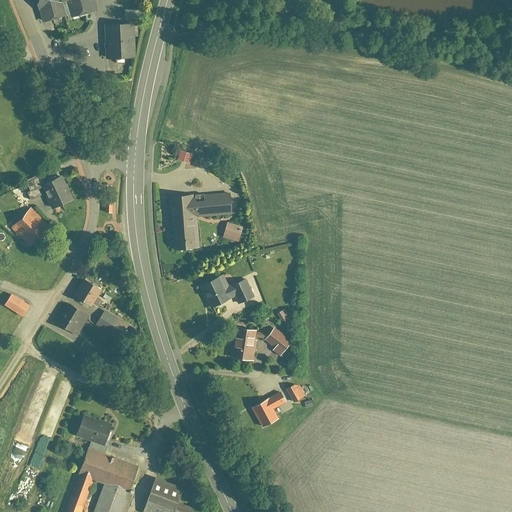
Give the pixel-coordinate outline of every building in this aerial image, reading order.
[(35,0),(44,27),(97,11),(94,0),(35,0)] [(106,26),(108,68),(135,67),(133,25),(106,26)] [(26,180),(31,191),(46,184),(41,174),(26,180)] [(39,216),(68,203),(58,179),(46,184),(31,191),(28,192),(39,216)] [(166,199),(169,251),(194,250),(193,220),(235,218),(234,194),(187,196),(187,198),(166,199)] [(103,203),(104,214),(114,214),(113,203),(103,203)] [(29,209),(10,228),(28,245),(47,226),(29,209)] [(229,225),(224,238),(240,244),(245,230),(229,225)] [(232,298),(237,296),(240,305),(257,299),(248,278),(232,285),(234,290),(229,292),(224,278),(202,287),(211,309),(233,300),(232,298)] [(85,282),(76,298),(93,307),(102,292),(85,282)] [(14,296),(7,308),(25,319),(32,308),(14,296)] [(71,300),(57,326),(78,337),(92,311),(71,300)] [(106,310),(98,325),(120,336),(128,322),(106,310)] [(234,329),(231,358),(256,361),(259,332),(234,329)] [(277,332),(267,344),(283,357),(292,346),(277,332)] [(87,340),(80,351),(96,361),(103,351),(87,340)] [(297,382),(286,390),(295,404),(307,396),(297,382)] [(285,404),(279,394),(251,410),(262,429),(280,419),(275,410),(285,404)] [(87,413),(78,437),(108,448),(117,424),(87,413)] [(107,485),(97,511),(123,511),(130,494),(132,495),(141,470),(88,450),(79,475),(81,476),(67,511),(82,511),(94,481),(107,485)] [(186,489),(157,479),(145,511),(197,511),(198,510),(180,504),(186,489)]
